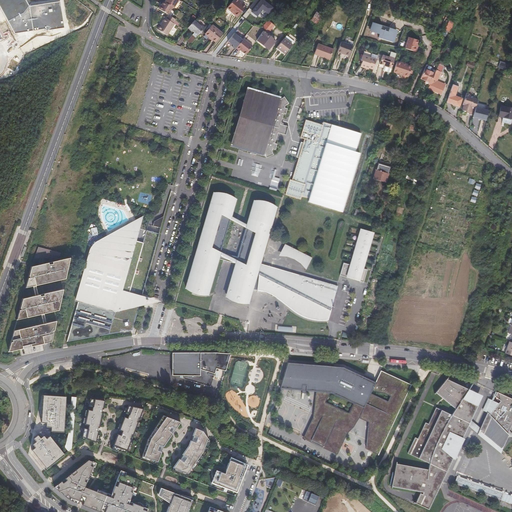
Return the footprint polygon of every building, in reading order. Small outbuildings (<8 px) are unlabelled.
[(29,7),(25,0),(0,0),(0,6),(15,33),(65,27),(60,0),(29,7)] [(238,0),(233,0),(227,8),(238,16),(247,6),(238,0)] [(260,0),(255,0),(248,9),(251,12),(251,13),(256,17),(261,11),(264,13),(267,15),(272,9),(260,0)] [(163,1),(162,1),(160,4),(157,9),(167,15),(172,7),(163,1)] [(425,21),(427,18),(415,12),(413,16),(425,21)] [(318,14),(312,21),(317,25),(323,18),(318,14)] [(175,20),(169,16),(167,15),(165,18),(163,17),(156,29),(165,35),(173,24),(172,23),(175,20)] [(199,35),(206,28),(203,25),(199,24),(195,20),(194,20),(189,27),(193,31),(194,30),(195,31),(199,35)] [(448,21),(445,26),(444,30),(449,32),(453,23),(448,21)] [(263,31),(256,40),(268,49),(275,41),(267,35),(274,26),(268,22),(263,28),(264,29),(266,31),(265,33),(263,31)] [(371,24),(369,32),(378,35),(377,39),(392,43),(396,31),(388,29),(387,31),(382,29),(380,26),(371,24)] [(206,34),(216,42),(224,34),(213,25),(206,34)] [(199,35),(195,31),(188,40),(192,43),(199,35)] [(232,48),(234,50),(235,49),(242,41),(234,35),(228,42),(232,46),(232,48)] [(294,41),(287,35),(284,38),(292,44),(294,41)] [(417,40),(407,37),(404,48),(416,52),(417,48),(415,47),(417,40)] [(284,55),(293,44),(292,44),(284,38),(276,49),(284,55)] [(251,47),(243,40),(242,41),(235,49),(238,52),(239,51),(245,56),(251,47)] [(347,58),(351,48),(339,43),(336,54),(347,58)] [(329,60),(332,51),(316,45),(312,56),(320,59),(321,57),(329,60)] [(375,60),(377,56),(363,51),(362,55),(375,60)] [(364,67),(372,70),(375,60),(362,55),(360,60),(361,60),(359,66),(364,68),(364,67)] [(391,69),(395,58),(394,58),(389,56),(389,57),(382,55),(379,64),(384,66),(391,69)] [(14,57),(8,68),(15,71),(20,60),(14,57)] [(400,63),(396,61),(392,72),(406,77),(410,67),(404,65),(400,64),(400,63)] [(443,65),(444,63),(439,61),(433,74),(429,84),(427,87),(440,93),(444,84),(440,83),(436,80),(440,71),(441,72),(444,66),(443,65)] [(420,80),(429,84),(433,74),(428,72),(424,70),(420,80)] [(507,85),(509,79),(501,77),(500,80),(503,81),(502,84),(507,85)] [(461,98),(456,96),(455,96),(459,86),(453,84),(446,100),(458,105),(461,98)] [(281,97),(247,87),(230,145),(240,148),(239,150),(243,151),(244,149),(251,151),(250,153),(256,155),(256,153),(264,155),(264,153),(266,158),(273,155),(272,151),(272,148),(275,149),(277,144),(274,143),(277,134),(278,132),(280,133),(286,135),(288,126),(283,125),(280,124),(281,122),(283,113),(286,114),(287,108),(284,108),(285,105),(289,104),(284,97),(280,100),(281,97)] [(466,92),(462,104),(463,104),(461,109),(469,112),(471,107),(475,109),(478,97),(469,94),(470,93),(466,92)] [(500,123),(509,126),(511,113),(511,110),(500,107),(497,117),(502,118),(500,123)] [(471,125),(483,128),(485,118),(474,114),(471,125)] [(322,124),(305,119),(300,137),(304,138),(303,142),(298,159),(292,179),(290,179),(285,194),(300,199),(301,195),(309,197),(308,201),(341,211),(359,152),(355,151),(361,133),(323,121),(322,124)] [(418,149),(425,151),(428,139),(422,137),(418,149)] [(390,167),(378,163),(373,178),(385,181),(390,167)] [(276,190),(280,178),(273,176),(270,188),(276,190)] [(231,218),(232,215),(237,198),(236,197),(233,196),(231,195),(228,193),(225,193),(221,192),(215,192),(187,287),(191,289),(194,291),(197,292),(201,293),(204,293),(207,294),(209,293),(215,273),(220,257),(222,251),(231,218)] [(255,199),(248,224),(247,227),(239,256),(237,262),(227,295),(230,298),(234,299),(237,301),(242,302),(247,302),(250,302),(254,289),(257,289),(262,289),(265,290),(269,292),(273,294),(278,297),(285,303),(293,309),(296,312),(300,314),(303,315),(307,317),(310,318),(314,318),(320,319),(324,319),(328,319),(338,285),(261,262),(277,206),(274,204),(270,202),(267,201),(263,200),(255,199)] [(134,330),(140,305),(143,295),(131,292),(145,241),(137,239),(139,230),(144,215),(126,225),(98,240),(97,240),(96,242),(94,243),(92,247),(91,250),(76,297),(79,298),(67,342),(134,330)] [(248,224),(232,215),(231,218),(247,227),(248,224)] [(372,231),(361,228),(350,264),(344,262),(341,274),(364,281),(368,269),(362,267),(372,231)] [(312,257),(286,243),(280,255),(287,255),(294,258),(301,262),(307,268),(312,257)] [(62,252),(39,247),(38,246),(36,252),(35,258),(56,257),(62,255),(62,252)] [(222,251),(220,257),(237,262),(239,256),(222,251)] [(49,342),(52,342),(56,321),(46,323),(44,313),(59,310),(64,289),(39,295),(36,285),(66,278),(70,258),(32,267),(29,276),(30,276),(30,278),(29,278),(26,288),(34,286),(36,296),(23,299),(21,308),(21,310),(20,310),(17,320),(41,314),(44,324),(14,331),(8,352),(20,349),(42,344),(49,342)] [(205,353),(174,352),(174,375),(181,375),(185,375),(184,378),(211,386),(213,379),(215,372),(224,375),(230,354),(216,353),(205,353)] [(315,366),(286,363),(280,381),(326,388),(312,418),(303,438),(337,453),(339,448),(337,446),(355,407),(361,410),(359,415),(371,420),(369,425),(368,433),(369,434),(369,442),(365,450),(377,455),(409,386),(379,372),(373,385),(361,379),(361,378),(341,369),(331,368),(331,369),(314,368),(315,366)] [(434,408),(426,425),(423,423),(415,439),(412,438),(405,454),(416,459),(427,465),(425,470),(393,465),(389,486),(420,492),(419,495),(417,494),(412,503),(427,511),(479,395),(444,378),(431,394),(433,395),(434,394),(452,408),(448,415),(434,408)] [(326,388),(280,381),(279,385),(314,392),(312,418),(326,388)] [(498,401),(496,404),(489,401),(484,412),(485,413),(475,435),(499,454),(501,448),(503,446),(507,436),(509,438),(511,435),(508,432),(511,420),(511,400),(494,392),(492,396),(498,401)] [(43,395),(41,423),(46,423),(46,427),(51,427),(51,431),(62,432),(63,432),(66,396),(64,396),(44,395),(43,395)] [(76,397),(72,397),(69,416),(68,433),(66,442),(65,447),(68,451),(69,450),(70,449),(70,448),(71,448),(71,447),(67,446),(67,444),(71,444),(72,442),(76,397)] [(97,412),(92,410),(87,424),(91,425),(90,428),(86,427),(82,438),(84,439),(96,443),(100,432),(99,432),(100,429),(101,429),(106,415),(105,415),(106,411),(108,411),(111,403),(97,398),(94,406),(98,408),(97,412)] [(120,436),(117,435),(111,449),(125,455),(131,440),(129,439),(131,436),(132,436),(137,423),(136,422),(137,419),(139,419),(142,409),(128,406),(125,414),(128,415),(127,418),(123,417),(118,431),(122,432),(120,436)] [(337,446),(339,448),(346,433),(351,427),(358,417),(368,422),(365,450),(369,442),(369,434),(368,433),(369,425),(371,420),(359,415),(361,410),(355,407),(337,446)] [(161,449),(163,449),(163,448),(168,441),(172,435),(171,435),(173,430),(175,431),(180,424),(165,419),(163,418),(146,442),(140,460),(156,466),(157,464),(161,454),(160,453),(161,449)] [(201,433),(194,430),(191,437),(192,438),(190,442),(189,442),(187,447),(180,456),(181,457),(180,461),(178,460),(171,470),(170,472),(186,478),(205,455),(208,442),(206,440),(201,433)] [(37,435),(33,438),(36,442),(32,444),(35,447),(32,449),(31,450),(46,468),(47,467),(62,455),(64,454),(49,436),(48,437),(46,439),(43,436),(40,438),(37,435)] [(243,474),(247,463),(231,457),(224,473),(213,469),(208,482),(236,493),(241,478),(243,474)] [(86,460),(52,487),(68,500),(78,504),(79,502),(81,502),(83,503),(82,506),(98,511),(145,511),(146,511),(147,509),(142,508),(128,503),(124,501),(125,499),(133,478),(125,475),(119,473),(118,475),(112,493),(111,495),(107,494),(98,490),(97,493),(84,488),(92,467),(94,468),(95,463),(91,462),(86,460)] [(454,485),(511,501),(511,493),(511,494),(511,493),(493,487),(457,476),(454,485)] [(268,478),(266,485),(272,487),(275,480),(268,478)] [(153,486),(142,481),(138,492),(153,497),(152,490),(153,486)] [(187,511),(192,500),(163,489),(160,497),(169,504),(166,511),(222,511),(210,507),(207,511),(187,511)] [(316,504),(319,495),(302,489),(299,498),(316,504)]
